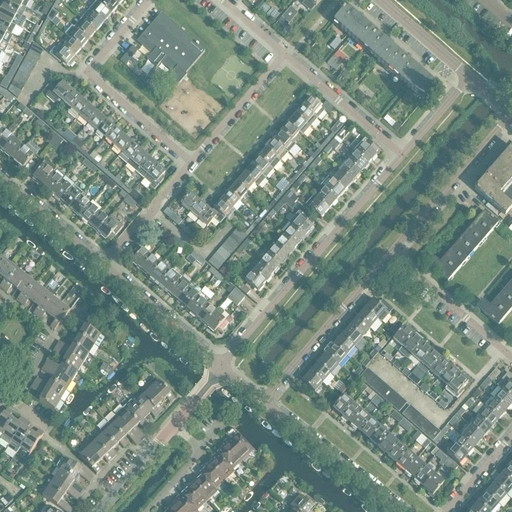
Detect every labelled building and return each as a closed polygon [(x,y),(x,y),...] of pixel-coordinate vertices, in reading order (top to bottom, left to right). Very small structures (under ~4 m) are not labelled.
[(3,0),(1,5),(3,6),(2,9),(20,19),(22,15),(18,12),(21,7),(7,0),(3,0)] [(28,0),(7,0),(21,7),(25,10),(30,1),(28,0)] [(118,7),(109,0),(98,0),(95,3),(110,16),(118,7)] [(305,0),(314,8),(321,0),(305,0)] [(95,3),(88,12),(103,24),(105,27),(108,23),(105,21),(110,16),(95,3)] [(261,3),(255,9),(258,12),(264,5),(261,3)] [(290,8),(281,18),(288,25),(297,14),(290,8)] [(0,11),(0,19),(15,27),(20,30),(25,21),(20,19),(2,9),(1,11),(0,11)] [(51,10),(46,20),(48,22),(49,21),(52,23),(56,15),(53,13),(54,12),(51,10)] [(266,16),(273,22),(279,16),(271,10),(266,16)] [(363,50),(375,36),(345,10),(333,24),(363,50)] [(88,12),(81,21),(95,33),(103,24),(88,12)] [(140,39),(136,43),(151,56),(147,61),(156,69),(160,64),(172,75),(168,80),(177,88),(186,77),(185,76),(205,53),(161,15),(140,39)] [(36,17),(32,24),(38,27),(42,20),(36,17)] [(0,19),(0,30),(11,36),(15,27),(0,19)] [(48,22),(46,20),(40,31),(43,33),(48,22)] [(95,33),(81,21),(73,29),(88,42),(95,33)] [(39,29),(34,26),(31,32),(36,34),(39,29)] [(72,27),(64,36),(70,41),(81,50),(88,42),(73,29),(72,27)] [(0,41),(7,46),(12,37),(11,36),(0,30),(0,41)] [(375,36),(363,50),(393,76),(405,62),(375,36)] [(81,50),(70,41),(63,49),(73,58),(81,50)] [(29,52),(40,58),(42,53),(33,44),(29,52)] [(54,49),(48,55),(59,64),(60,63),(66,67),(67,66),(69,68),(73,63),(71,61),(73,58),(63,49),(59,46),(55,50),(54,49)] [(133,46),(119,62),(125,67),(139,51),(133,46)] [(40,58),(29,52),(26,57),(37,63),(40,58)] [(37,63),(26,57),(24,62),(34,68),(37,63)] [(333,57),(327,64),(335,72),(341,65),(333,57)] [(15,73),(20,64),(16,61),(11,70),(15,73)] [(24,62),(21,67),(31,73),(34,68),(24,62)] [(405,62),(393,76),(423,102),(435,88),(405,62)] [(21,67),(18,72),(29,78),(31,73),(21,67)] [(11,70),(6,79),(10,81),(15,73),(11,70)] [(18,72),(15,78),(26,83),(29,78),(18,72)] [(0,87),(5,91),(10,81),(6,79),(5,78),(0,87)] [(15,78),(13,82),(23,88),(26,83),(15,78)] [(23,88),(13,82),(10,88),(21,93),(23,88)] [(62,103),(71,93),(62,85),(59,89),(51,82),(47,87),(54,94),(53,95),(50,92),(45,98),(53,106),(55,104),(59,107),(62,103)] [(21,93),(10,88),(8,92),(17,100),(21,93)] [(5,98),(8,95),(0,90),(0,95),(5,98)] [(80,100),(71,93),(62,103),(70,111),(80,100)] [(13,99),(8,95),(5,98),(10,103),(13,99)] [(80,100),(70,111),(67,114),(75,122),(79,118),(88,107),(80,100)] [(310,100),(302,108),(316,121),(324,112),(330,117),(333,113),(327,108),(324,111),(321,109),(310,100)] [(23,114),(26,110),(20,105),(17,109),(23,114)] [(97,115),(88,107),(79,118),(87,125),(97,115)] [(302,108),(295,117),(309,129),(316,121),(302,108)] [(32,115),(26,110),(23,114),(29,119),(32,115)] [(45,123),(46,121),(38,113),(36,115),(45,123)] [(97,115),(87,125),(96,133),(105,122),(97,115)] [(309,129),(295,117),(288,125),(298,134),(302,137),(309,129)] [(41,130),(44,126),(38,121),(35,125),(41,130)] [(46,121),(45,123),(53,130),(55,128),(46,121)] [(105,122),(96,133),(104,140),(114,129),(105,122)] [(330,132),(332,134),(334,136),(342,127),(337,123),(330,132)] [(298,134),(288,125),(281,134),(291,143),(298,134)] [(50,131),(44,126),(41,130),(47,135),(50,131)] [(63,136),(55,128),(53,130),(61,138),(63,136)] [(122,137),(114,129),(104,140),(113,148),(122,137)] [(343,129),(336,138),(341,142),(349,134),(343,129)] [(15,142),(6,134),(0,140),(0,150),(4,154),(15,142)] [(281,134),(273,142),(287,155),(295,146),(291,143),(281,134)] [(334,136),(332,134),(325,142),(327,144),(334,136)] [(50,148),(58,139),(54,135),(46,144),(50,148)] [(63,136),(61,138),(70,145),(72,143),(63,136)] [(131,144),(122,137),(113,148),(121,155),(131,144)] [(58,139),(50,148),(55,152),(63,143),(58,139)] [(365,140),(353,153),(355,155),(368,166),(376,157),(374,155),(377,151),(365,140)] [(331,150),(334,152),(339,146),(333,141),(328,147),(331,150)] [(24,150),(15,142),(4,154),(13,162),(24,150)] [(287,155),(273,142),(266,151),(276,160),(280,163),(287,155)] [(325,142),(317,151),(320,153),(327,144),(325,142)] [(81,150),(72,143),(70,145),(79,153),(81,150)] [(131,144),(121,155),(118,159),(127,166),(139,151),(131,144)] [(24,150),(13,162),(22,170),(33,158),(36,154),(27,146),(24,150)] [(70,154),(73,151),(67,146),(64,149),(70,154)] [(511,146),(495,166),(511,181),(511,146)] [(331,150),(328,147),(323,153),(326,156),(331,150)] [(89,158),(81,150),(79,153),(87,160),(89,158)] [(73,151),(70,154),(76,159),(78,156),(73,151)] [(148,159),(139,151),(127,166),(135,173),(148,159)] [(266,151),(258,159),(269,168),(272,172),(280,163),(276,160),(266,151)] [(320,153),(317,151),(310,159),(312,161),(320,153)] [(352,153),(344,162),(347,164),(360,175),(368,166),(355,155),(353,153),(352,153)] [(89,158),(87,160),(96,167),(98,165),(97,164),(100,161),(97,158),(94,162),(89,158)] [(156,166),(148,159),(135,173),(144,181),(156,166)] [(258,159),(251,168),(265,180),(272,172),(269,168),(258,159)] [(312,161),(310,159),(303,168),(305,170),(312,161)] [(317,159),(312,165),(316,168),(321,162),(317,159)] [(33,179),(41,186),(55,170),(45,161),(41,166),(43,167),(33,179)] [(88,170),(91,167),(85,162),(82,165),(88,170)] [(347,164),(340,173),(352,184),(360,175),(347,164)] [(106,172),(98,165),(96,167),(104,175),(106,172)] [(316,168),(312,165),(307,171),(310,174),(314,170),(317,174),(319,171),(316,168)] [(156,166),(144,181),(151,187),(149,188),(154,192),(163,182),(160,179),(165,174),(156,166)] [(511,181),(495,166),(473,191),(504,218),(511,208),(511,181)] [(97,172),(91,167),(88,170),(94,175),(97,172)] [(251,168),(244,176),(254,185),(258,188),(265,180),(251,168)] [(305,170),(303,168),(295,176),(297,178),(305,170)] [(55,170),(41,186),(51,195),(65,178),(55,170)] [(106,172),(104,175),(113,182),(118,176),(114,173),(111,176),(106,172)] [(352,184),(340,173),(332,182),(344,193),(352,184)] [(118,176),(113,182),(121,189),(123,187),(118,182),(121,179),(118,176)] [(254,185),(244,176),(236,185),(247,194),(254,185)] [(297,178),(295,176),(288,185),(290,187),(297,178)] [(106,186),(109,182),(103,177),(100,181),(106,186)] [(297,183),(300,186),(305,181),(302,177),(297,183)] [(65,178),(51,195),(60,202),(71,190),(70,189),(74,186),(65,178)] [(344,193),(332,182),(327,178),(320,187),(324,191),(336,202),(344,193)] [(115,187),(109,182),(106,186),(112,191),(115,187)] [(300,186),(297,183),(291,189),(295,192),(300,186)] [(236,185),(229,193),(239,202),(247,194),(236,185)] [(290,187),(288,185),(280,193),(283,195),(290,187)] [(71,190),(60,202),(68,210),(79,197),(82,194),(74,187),(71,190)] [(131,194),(123,187),(121,189),(129,196),(131,194)] [(133,191),(131,194),(129,196),(138,204),(142,199),(133,191)] [(324,191),(316,200),(329,211),(336,202),(324,191)] [(124,201),(127,198),(121,193),(118,196),(124,201)] [(239,202),(229,193),(222,202),(232,211),(239,202)] [(280,193),(273,202),(275,204),(283,195),(280,193)] [(288,193),(284,197),(294,205),(297,200),(288,193)] [(189,214),(199,203),(190,196),(181,206),(189,214)] [(79,197),(68,210),(78,218),(89,206),(79,197)] [(294,205),(284,197),(281,202),(285,206),(290,209),(294,205)] [(313,197),(305,207),(320,220),(329,211),(316,200),(313,197)] [(127,198),(124,201),(123,203),(132,211),(136,206),(127,198)] [(232,211),(222,202),(214,210),(225,219),(232,211)] [(275,204),(273,202),(266,210),(268,212),(275,204)] [(281,202),(273,211),(276,214),(283,206),(284,207),(285,206),(281,202)] [(207,210),(199,203),(189,214),(198,221),(207,210)] [(89,206),(78,218),(87,226),(98,214),(89,206)] [(207,210),(198,221),(207,229),(214,221),(219,225),(225,219),(214,210),(211,214),(207,210)] [(268,212),(266,210),(258,219),(261,221),(268,212)] [(481,215),(476,210),(472,214),(478,219),(481,215)] [(273,211),(267,217),(271,220),(276,214),(273,211)] [(288,225),(304,239),(313,229),(312,229),(311,228),(314,225),(299,212),(288,225)] [(98,214),(87,226),(96,233),(107,221),(98,214)] [(178,227),(180,225),(179,224),(181,222),(173,215),(168,220),(178,227)] [(486,215),(477,225),(488,235),(497,225),(486,215)] [(110,217),(107,221),(96,233),(106,242),(107,240),(110,243),(123,228),(110,217)] [(261,221),(258,219),(251,227),(253,229),(261,221)] [(257,229),(260,232),(265,226),(262,223),(257,229)] [(180,225),(178,227),(186,235),(188,232),(180,225)] [(288,225),(280,234),(284,237),(297,248),(304,239),(288,225)] [(488,235),(477,225),(469,235),(480,245),(488,235)] [(251,227),(243,236),(246,238),(253,229),(251,227)] [(167,241),(171,236),(162,228),(157,233),(167,241)] [(260,232),(257,229),(251,235),(255,238),(260,232)] [(237,230),(233,235),(242,243),(246,238),(243,236),(237,230)] [(197,240),(188,232),(186,235),(195,242),(197,240)] [(242,243),(233,235),(229,240),(237,247),(242,243)] [(469,235),(460,244),(472,254),(480,245),(469,235)] [(284,237),(276,246),(289,257),(297,248),(284,237)] [(177,247),(180,243),(174,238),(171,242),(177,247)] [(229,240),(225,244),(233,252),(237,247),(229,240)] [(241,247),(245,250),(250,244),(246,241),(241,247)] [(186,248),(180,243),(177,247),(183,252),(186,248)] [(225,244),(220,249),(229,257),(233,252),(225,244)] [(472,254),(460,244),(452,254),(463,264),(472,254)] [(276,246),(268,255),(281,266),(289,257),(276,246)] [(245,250),(241,247),(236,253),(239,256),(245,250)] [(140,271),(151,258),(142,250),(142,251),(139,248),(129,259),(132,262),(131,263),(140,271)] [(229,257),(220,249),(216,254),(225,261),(229,257)] [(196,262),(199,259),(193,254),(190,257),(196,262)] [(225,261),(216,254),(212,259),(221,266),(225,261)] [(452,254),(443,264),(455,274),(463,264),(452,254)] [(281,266),(268,255),(260,264),(273,275),(281,266)] [(0,276),(9,265),(0,258),(0,276)] [(160,266),(151,258),(140,271),(149,279),(160,266)] [(455,274),(443,264),(441,266),(431,258),(425,265),(446,283),(455,274)] [(205,264),(199,259),(196,262),(202,267),(205,264)] [(221,266),(212,259),(208,264),(217,271),(221,266)] [(162,264),(160,266),(149,279),(158,287),(172,272),(162,264)] [(260,264),(253,273),(265,284),(273,275),(260,264)] [(9,265),(0,276),(0,278),(4,281),(0,286),(0,289),(2,291),(17,271),(9,265)] [(224,267),(219,273),(225,278),(230,272),(224,267)] [(214,278),(217,275),(211,269),(208,273),(214,278)] [(26,278),(17,271),(2,291),(6,294),(11,287),(16,291),(26,278)] [(181,280),(172,272),(158,287),(168,295),(181,280)] [(265,284),(253,273),(244,282),(257,293),(265,284)] [(217,275),(214,278),(220,283),(222,280),(217,275)] [(26,278),(16,291),(21,295),(16,301),(19,304),(35,285),(26,278)] [(182,278),(181,280),(168,295),(176,302),(190,286),(191,286),(182,278)] [(35,285),(19,304),(23,307),(28,301),(33,304),(43,292),(35,285)] [(238,290),(239,291),(246,297),(249,292),(241,285),(238,290)] [(199,294),(190,286),(176,302),(185,310),(197,297),(199,294)] [(230,295),(235,290),(231,286),(226,292),(230,295)] [(511,286),(502,298),(491,310),(481,302),(475,308),(497,327),(511,309),(511,286)] [(235,290),(230,295),(227,299),(237,307),(244,298),(235,290)] [(43,292),(33,304),(38,308),(33,315),(36,318),(52,298),(43,292)] [(206,305),(197,297),(185,310),(195,318),(206,305)] [(60,305),(52,298),(36,318),(40,320),(45,314),(50,318),(60,305)] [(372,301),(364,310),(377,322),(385,312),(372,301)] [(60,305),(50,318),(55,321),(50,328),(54,331),(69,312),(60,305)] [(215,313),(206,305),(195,318),(204,326),(215,313)] [(218,309),(215,313),(204,326),(213,334),(216,331),(220,335),(232,321),(224,314),(223,314),(218,309)] [(377,322),(364,310),(356,319),(369,331),(377,322)] [(369,331),(356,319),(348,329),(361,340),(369,331)] [(393,329),(396,332),(401,326),(398,323),(393,329)] [(94,346),(98,349),(104,339),(100,337),(79,324),(75,329),(81,333),(79,337),(94,346)] [(401,349),(413,336),(403,328),(392,341),(401,349)] [(361,340),(348,329),(341,338),(353,349),(361,340)] [(385,338),(388,341),(394,335),(390,332),(385,338)] [(401,349),(398,353),(407,361),(410,357),(421,344),(413,336),(401,349)] [(94,346),(79,337),(76,341),(70,337),(67,343),(73,346),(88,355),(94,346)] [(341,338),(333,347),(345,358),(353,349),(341,338)] [(377,347),(381,350),(386,344),(382,341),(377,347)] [(58,343),(55,348),(83,365),(88,355),(73,346),(70,350),(58,343)] [(421,344),(410,357),(419,365),(430,352),(421,344)] [(333,347),(325,356),(337,367),(345,358),(333,347)] [(83,365),(55,348),(52,353),(64,360),(62,364),(77,374),(83,365)] [(369,357),(372,360),(378,354),(374,351),(369,357)] [(430,352),(419,365),(428,373),(440,360),(430,352)] [(383,358),(389,363),(392,360),(386,355),(383,358)] [(337,367),(325,356),(317,365),(330,376),(337,367)] [(361,366),(365,369),(370,363),(366,360),(361,366)] [(449,368),(440,360),(428,373),(437,381),(449,368)] [(47,361),(44,366),(71,383),(77,374),(62,364),(59,368),(47,361)] [(392,366),(398,371),(401,368),(395,362),(392,366)] [(330,376),(317,365),(309,374),(322,385),(330,376)] [(71,383),(44,366),(41,371),(53,379),(50,383),(66,392),(71,383)] [(457,375),(449,368),(437,381),(446,388),(457,375)] [(353,375),(357,378),(362,372),(358,369),(353,375)] [(363,383),(371,374),(366,370),(359,379),(363,383)] [(401,374),(407,379),(410,375),(404,370),(401,374)] [(487,379),(491,383),(500,374),(495,370),(487,379)] [(322,385),(309,374),(301,383),(314,394),(322,385)] [(375,378),(371,374),(363,383),(367,387),(375,378)] [(501,392),(511,401),(511,378),(507,374),(496,386),(502,391),(501,392)] [(457,375),(446,388),(444,391),(455,400),(463,392),(461,391),(467,384),(457,375)] [(345,384),(349,387),(354,381),(350,378),(345,384)] [(380,382),(375,378),(367,387),(372,391),(380,382)] [(410,382),(416,387),(419,383),(413,378),(410,382)] [(66,392),(50,383),(48,387),(36,379),(33,385),(60,401),(66,392)] [(148,383),(145,386),(162,403),(165,400),(170,405),(175,400),(158,382),(153,387),(148,383)] [(384,385),(380,382),(372,391),(376,395),(384,385)] [(479,388),(483,391),(488,385),(484,382),(479,388)] [(60,401),(33,385),(30,390),(41,397),(39,402),(54,411),(60,401)] [(384,385),(376,395),(381,399),(388,389),(384,385)] [(146,393),(142,397),(159,415),(163,411),(158,406),(162,403),(145,386),(142,389),(146,393)] [(361,395),(367,389),(363,386),(358,392),(361,395)] [(419,390),(425,395),(428,391),(422,386),(419,390)] [(337,393),(341,396),(346,390),(343,387),(337,393)] [(393,393),(388,389),(381,399),(385,402),(393,393)] [(471,397),(475,400),(480,394),(477,391),(471,397)] [(511,401),(501,392),(493,401),(506,412),(511,404),(511,401)] [(397,397),(393,393),(385,402),(389,406),(397,397)] [(373,401),(376,397),(372,394),(367,400),(370,403),(373,401)] [(428,397),(434,403),(437,399),(431,394),(428,397)] [(329,402),(333,405),(338,399),(334,396),(329,402)] [(142,397),(134,405),(146,418),(150,415),(154,419),(159,415),(142,397)] [(341,418),(352,406),(343,397),(332,410),(341,418)] [(401,401),(397,397),(389,406),(394,410),(401,401)] [(469,400),(463,406),(467,410),(472,404),(469,400)] [(130,401),(123,409),(138,425),(138,426),(143,430),(147,426),(143,421),(146,418),(134,405),(130,401)] [(401,401),(394,410),(398,414),(406,405),(401,401)] [(506,412),(493,401),(485,410),(498,421),(506,412)] [(437,405),(443,411),(446,407),(440,402),(437,405)] [(352,406),(341,418),(350,426),(361,414),(352,406)] [(405,420),(413,411),(409,407),(401,417),(405,420)] [(138,425),(123,409),(115,416),(140,443),(145,439),(135,429),(138,426),(138,425)] [(461,409),(456,415),(459,419),(465,412),(461,409)] [(0,434),(2,436),(12,421),(8,419),(12,413),(7,410),(0,419),(0,434)] [(388,418),(394,413),(390,410),(385,415),(388,418)] [(498,421),(485,410),(477,419),(490,430),(498,421)] [(413,411),(405,420),(410,424),(418,415),(413,411)] [(394,413),(390,417),(399,425),(403,420),(394,413)] [(361,414),(350,426),(359,434),(370,421),(361,414)] [(422,419),(418,415),(410,424),(414,428),(422,419)] [(115,416),(107,424),(123,440),(126,437),(136,447),(140,443),(115,416)] [(453,418),(448,424),(451,427),(457,421),(453,418)] [(12,421),(2,436),(0,439),(0,441),(7,447),(11,442),(25,422),(20,419),(16,424),(12,421)] [(426,423),(422,419),(414,428),(418,432),(426,423)] [(477,419),(470,428),(482,439),(490,430),(477,419)] [(379,429),(370,421),(359,434),(369,442),(379,429)] [(11,442),(6,449),(15,455),(20,449),(30,434),(26,431),(30,426),(25,422),(11,442)] [(431,426),(426,423),(418,432),(423,436),(431,426)] [(123,440),(107,424),(99,431),(103,435),(115,448),(119,445),(123,449),(128,445),(123,440)] [(406,434),(412,429),(408,425),(403,431),(406,434)] [(431,426),(423,436),(427,440),(435,430),(431,426)] [(445,428),(440,433),(444,437),(449,431),(445,428)] [(470,428),(462,437),(474,448),(482,439),(470,428)] [(227,439),(223,443),(241,461),(243,464),(250,457),(248,456),(252,452),(239,438),(240,437),(232,429),(225,437),(227,439)] [(379,429),(369,442),(378,450),(388,437),(379,429)] [(439,434),(435,430),(427,440),(431,443),(439,434)] [(34,436),(30,434),(20,449),(29,455),(43,435),(38,431),(34,436)] [(415,442),(420,436),(417,433),(411,439),(415,442)] [(440,433),(439,434),(431,443),(435,446),(444,437),(440,433)] [(103,435),(95,442),(112,460),(116,456),(112,451),(115,448),(103,435)] [(398,445),(388,437),(378,450),(387,458),(398,445)] [(474,448),(462,437),(454,446),(466,457),(474,448)] [(425,450),(430,445),(426,441),(421,447),(425,450)] [(86,442),(83,446),(99,463),(103,459),(107,464),(112,460),(95,442),(90,447),(86,442)] [(241,461),(223,443),(217,448),(220,451),(216,454),(234,472),(239,467),(237,465),(241,461)] [(398,445),(387,458),(396,465),(407,453),(398,445)] [(99,463),(83,446),(80,449),(84,453),(79,458),(96,475),(101,471),(96,466),(99,463)] [(466,457),(454,446),(446,455),(458,466),(466,457)] [(434,458),(439,453),(435,449),(430,455),(434,458)] [(216,453),(206,462),(225,482),(234,473),(234,472),(216,454),(216,453)] [(416,461),(407,453),(396,465),(405,473),(416,461)] [(443,466),(448,460),(444,457),(439,463),(443,466)] [(60,470),(75,480),(78,476),(89,484),(93,479),(62,458),(56,468),(60,471),(60,470)] [(457,468),(448,460),(443,466),(452,474),(457,468)] [(416,461),(405,473),(414,481),(425,469),(416,461)] [(225,482),(206,462),(201,467),(203,470),(199,474),(201,476),(215,491),(225,482)] [(511,470),(509,468),(501,477),(511,486),(511,470)] [(434,477),(425,469),(414,481),(423,489),(434,477)] [(60,470),(60,471),(54,479),(80,497),(84,492),(72,484),(75,480),(60,470)] [(24,472),(20,477),(25,481),(28,475),(24,472)] [(194,479),(190,483),(208,501),(217,493),(215,491),(201,476),(196,481),(194,479)] [(443,485),(434,477),(423,489),(432,497),(443,485)] [(511,486),(501,477),(493,486),(505,497),(511,489),(511,486)] [(80,497),(54,479),(48,488),(63,498),(65,494),(77,502),(80,497)] [(185,491),(181,495),(196,511),(198,511),(204,508),(202,506),(208,501),(190,483),(183,489),(185,491)] [(493,486),(485,495),(498,506),(505,497),(493,486)] [(63,498),(48,488),(42,497),(62,511),(70,511),(72,510),(60,502),(63,498)] [(181,495),(170,505),(177,511),(196,511),(181,495)] [(296,495),(287,506),(293,511),(294,511),(312,511),(314,510),(296,495)] [(485,495),(477,504),(486,511),(492,511),(498,506),(485,495)]
